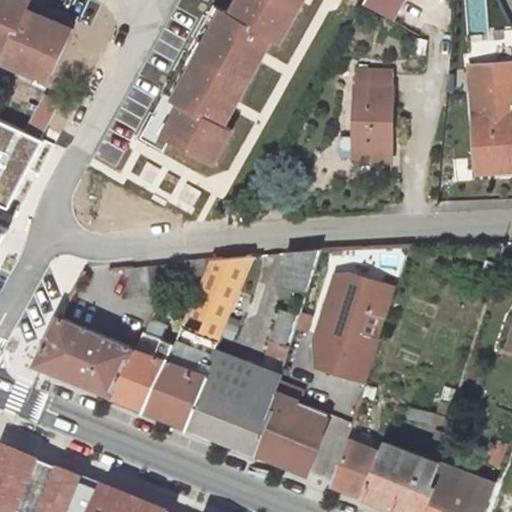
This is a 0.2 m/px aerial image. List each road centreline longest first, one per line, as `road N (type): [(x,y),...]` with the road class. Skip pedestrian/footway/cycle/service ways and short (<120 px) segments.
road 1 (unclassified): [(511,222),(98,249),(51,231)]
road 2 (primary): [(294,511),(0,392)]
road 3 (residential): [(164,0),(60,194),(51,231)]
